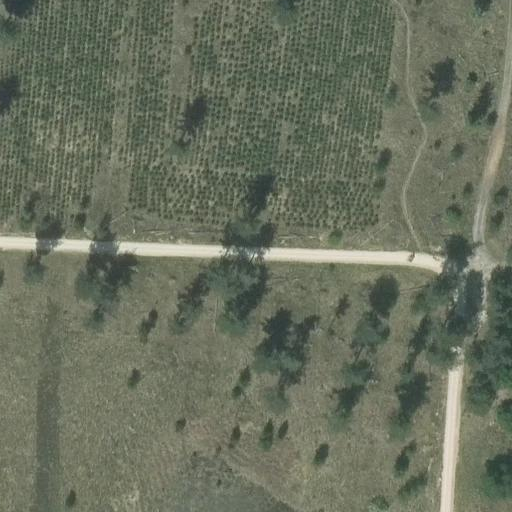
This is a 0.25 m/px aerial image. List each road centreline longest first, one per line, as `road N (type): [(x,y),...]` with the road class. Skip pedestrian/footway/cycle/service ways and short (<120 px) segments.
road 1 (track): [(449,267),(0,245)]
road 2 (track): [(472,274),(489,0)]
road 3 (track): [(453,511),(472,274)]
